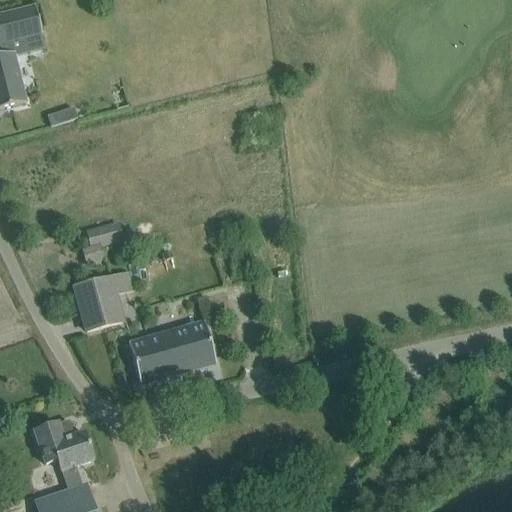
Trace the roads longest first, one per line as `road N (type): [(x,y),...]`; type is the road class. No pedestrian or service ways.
road 1 (unclassified): [(108,419),(511,334)]
road 2 (track): [(284,511),(347,460),(439,349)]
road 3 (unclassified): [(108,419),(66,367),(0,242)]
